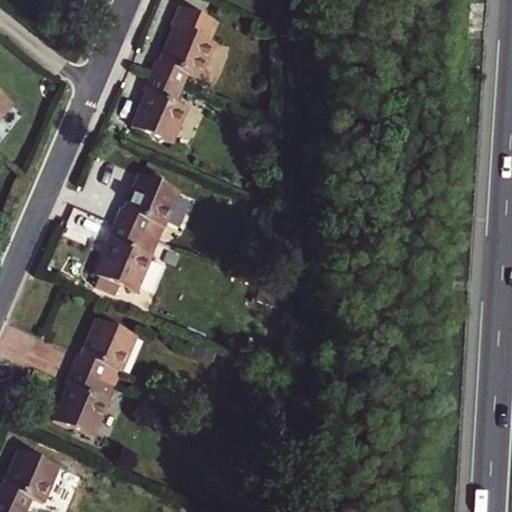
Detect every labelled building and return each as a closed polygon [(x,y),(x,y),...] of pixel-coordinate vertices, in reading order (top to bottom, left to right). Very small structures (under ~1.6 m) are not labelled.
[(188,74),(202,79),(217,43),(211,41),(219,22),(182,7),(175,25),(176,25),(161,62),(157,61),(152,75),(182,88),(188,74)] [(134,127),(174,144),(189,108),(176,103),(182,88),(152,75),(145,90),(149,92),(134,127)] [(0,118),(12,104),(0,93),(0,118)] [(119,222),(161,240),(183,190),(144,173),(128,209),(125,208),(119,222)] [(99,274),(139,291),(161,240),(119,222),(111,238),(114,239),(99,274)] [(73,368),(117,387),(138,337),(98,320),(82,355),(79,354),(73,368)] [(54,421),(95,438),(117,387),(73,368),(66,383),(70,384),(54,421)] [(25,511),(31,500),(44,505),(59,470),(20,452),(4,488),(1,487),(0,487),(0,502),(22,511),(25,511)] [(0,511),(22,511),(0,502),(0,511)]
